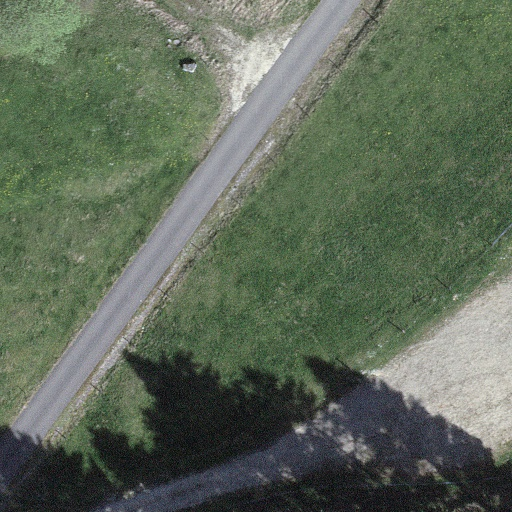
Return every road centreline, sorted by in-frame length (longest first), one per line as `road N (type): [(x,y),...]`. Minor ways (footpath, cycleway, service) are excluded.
road 1 (unclassified): [(274,112),(6,511)]
road 2 (residential): [(511,383),(440,389),(283,477),(197,511)]
road 3 (residential): [(274,112),(174,116),(0,166)]
road 4 (unclassified): [(356,0),(274,112)]
